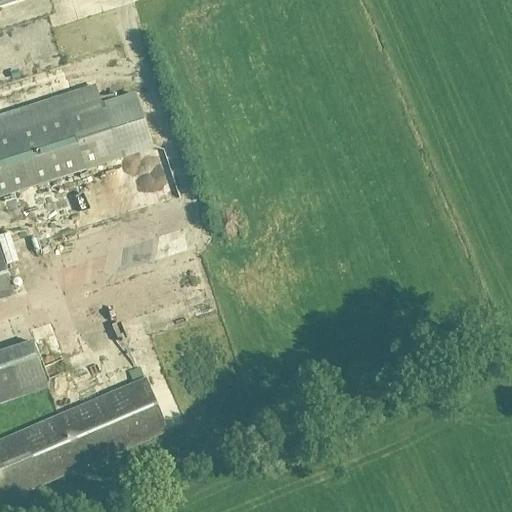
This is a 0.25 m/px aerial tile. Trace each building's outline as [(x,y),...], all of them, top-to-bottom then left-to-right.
[(102,107),(95,86),(0,116),(0,8),(24,0),(0,0),(0,197),(118,159),(102,107)] [(169,262),(195,257),(191,237),(165,243),(169,262)] [(2,240),(0,240),(0,307),(17,303),(2,240)] [(107,309),(122,354),(181,335),(166,290),(107,309)] [(203,326),(207,343),(230,338),(225,320),(203,326)] [(0,504),(167,433),(145,381),(0,443),(0,504)]
